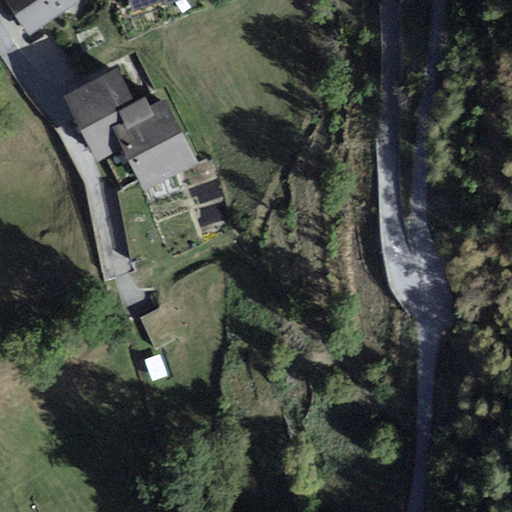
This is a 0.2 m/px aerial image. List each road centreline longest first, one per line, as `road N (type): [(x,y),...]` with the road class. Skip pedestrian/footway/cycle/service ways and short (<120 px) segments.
road 1 (residential): [(395,0),(402,57),(389,203),(402,272),(413,283),(430,273)]
road 2 (residential): [(130,303),(104,192),(78,140),(0,30)]
road 3 (residential): [(430,273),(425,163),(444,0)]
road 4 (residential): [(414,511),(430,273)]
